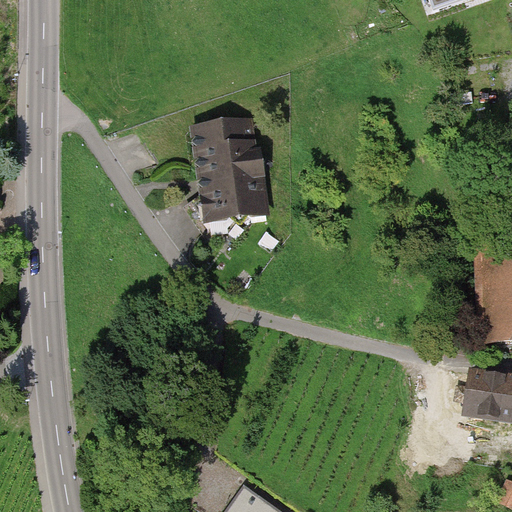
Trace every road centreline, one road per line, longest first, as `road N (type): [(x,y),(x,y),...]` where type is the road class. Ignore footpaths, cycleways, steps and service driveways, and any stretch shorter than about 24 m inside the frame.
road 1 (residential): [(511,372),(228,309),(196,285),(92,134),(74,119),(43,113)]
road 2 (tertiary): [(43,113),(51,372)]
road 3 (tertiary): [(51,372),(71,511)]
